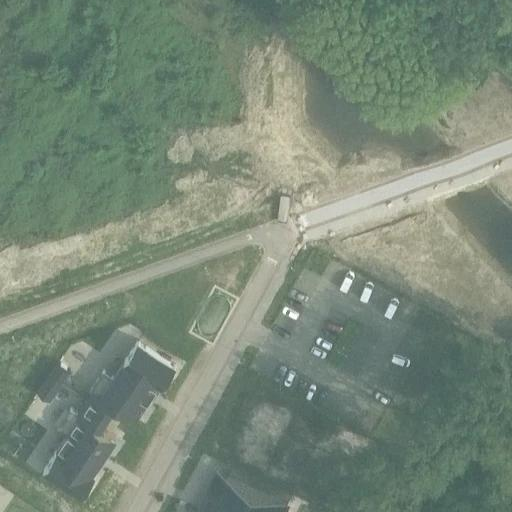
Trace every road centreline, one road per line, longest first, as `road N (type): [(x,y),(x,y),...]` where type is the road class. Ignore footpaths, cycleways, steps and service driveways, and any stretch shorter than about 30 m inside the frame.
road 1 (residential): [(135,511),(286,231)]
road 2 (residential): [(0,329),(248,237),(286,231)]
road 3 (unknown): [(309,511),(480,290)]
